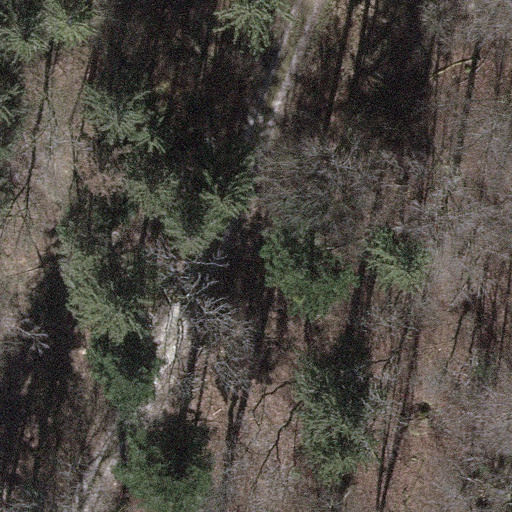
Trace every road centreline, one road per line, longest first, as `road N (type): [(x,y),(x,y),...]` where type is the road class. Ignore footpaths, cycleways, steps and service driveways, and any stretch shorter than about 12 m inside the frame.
road 1 (track): [(0,162),(20,158),(69,196),(90,279),(59,511)]
road 2 (track): [(153,347),(218,240),(304,0)]
road 3 (track): [(71,511),(126,421),(153,347)]
road 4 (track): [(153,347),(147,511)]
